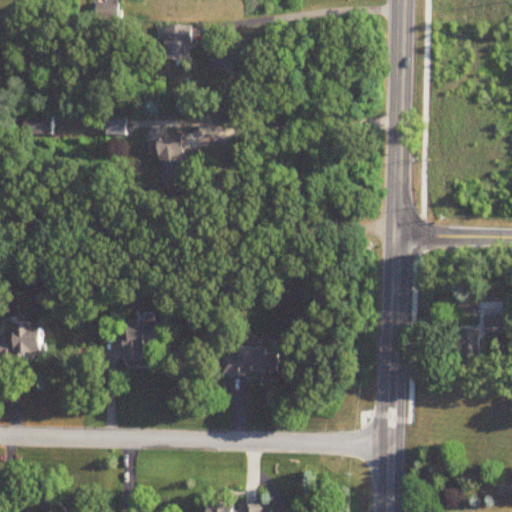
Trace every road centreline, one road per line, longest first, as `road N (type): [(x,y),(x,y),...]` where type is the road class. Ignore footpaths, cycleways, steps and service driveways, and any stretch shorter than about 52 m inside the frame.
road 1 (residential): [(389,447),(0,436)]
road 2 (residential): [(387,511),(392,239)]
road 3 (residential): [(392,239),(401,0)]
road 4 (residential): [(392,239),(511,239)]
